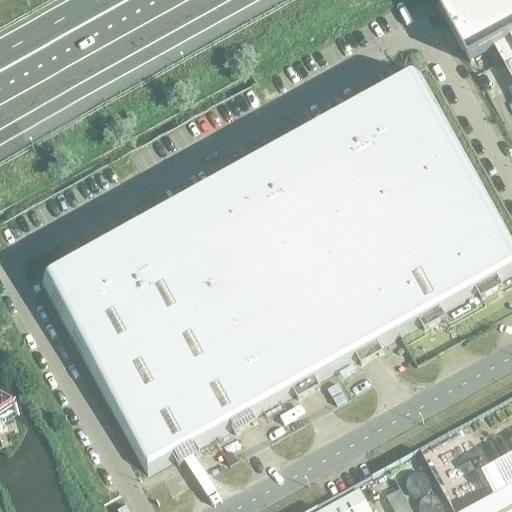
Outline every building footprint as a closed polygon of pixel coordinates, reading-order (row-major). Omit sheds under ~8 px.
[(511,0),(456,0),(439,9),(469,64),(488,54),(508,90),(511,87),(511,0)] [(511,276),(511,238),(423,77),(295,147),(401,338),(422,327),(424,332),(425,332),(436,326),(446,320),(444,315),(478,296),(481,301),(493,294),(503,288),(500,283),(511,276)] [(401,338),(295,147),(169,216),(275,408),(296,396),(298,401),(310,395),(320,389),(318,384),(359,362),(361,367),(374,360),(383,354),(381,349),(401,338)] [(275,408),(169,216),(42,287),(148,478),(176,463),(179,468),(179,467),(189,462),(201,455),(198,450),(233,431),(235,436),(248,429),(257,424),(255,419),(275,408)] [(511,511),(511,458),(483,475),(496,497),(468,511),(511,511)]
